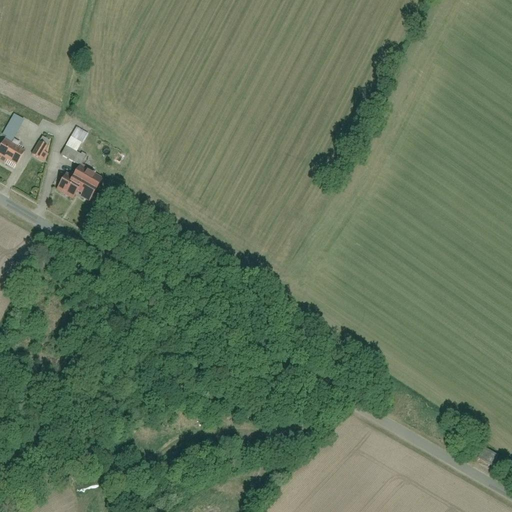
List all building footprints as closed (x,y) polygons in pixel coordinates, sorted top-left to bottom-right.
[(15,117),(6,132),(14,137),(23,122),(15,117)] [(86,158),(78,153),(87,137),(76,131),(67,148),(66,148),(61,158),(81,168),(86,158)] [(2,143),(0,146),(0,160),(15,168),(23,154),(2,143)] [(39,160),(44,164),(48,157),(43,154),(46,148),(39,144),(31,158),(38,162),(39,160)] [(61,180),(55,192),(72,202),(75,197),(90,205),(101,183),(74,168),(66,182),(61,180)] [(484,450),(477,461),(494,470),(500,459),(484,450)]
